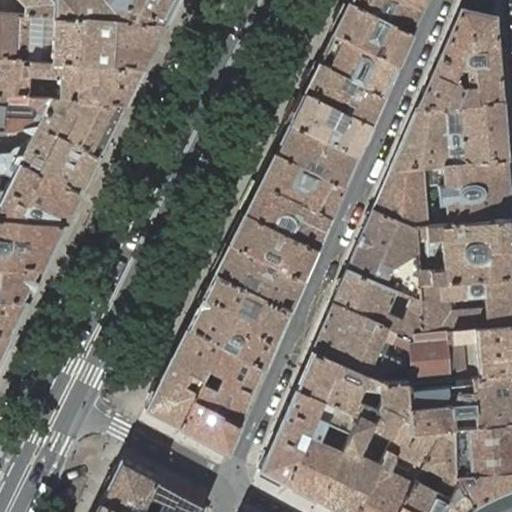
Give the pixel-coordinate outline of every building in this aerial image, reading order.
[(0,0),(0,11),(19,13),(23,13),(51,15),(163,21),(173,0),(0,0)] [(410,31),(346,0),(331,30),(397,62),(410,31)] [(422,2),(418,0),(346,0),(410,31),(422,2)] [(415,107),(501,99),(494,14),(459,6),(415,107)] [(0,11),(0,55),(17,57),(28,58),(30,58),(49,59),(141,66),(163,21),(51,15),(23,13),(19,13),(0,11)] [(397,62),(331,30),(316,60),(383,93),(397,62)] [(0,92),(27,94),(47,96),(56,97),(122,102),(141,66),(49,59),(30,58),(28,58),(17,57),(0,55),(0,92)] [(316,60),(301,90),(370,123),(383,93),(316,60)] [(301,90),(287,120),(356,154),(370,123),(301,90)] [(0,127),(13,127),(38,121),(100,153),(122,102),(56,97),(47,96),(27,94),(0,92),(0,127)] [(415,107),(388,168),(421,165),(441,164),(506,157),(501,99),(415,107)] [(287,120),(275,149),(343,184),(356,154),(287,120)] [(0,168),(4,168),(7,161),(16,167),(20,159),(82,190),(100,153),(38,121),(13,127),(0,127),(0,168)] [(343,184),(275,149),(260,180),(329,216),(343,184)] [(446,221),(511,216),(506,157),(441,164),(443,183),(437,184),(438,202),(440,202),(440,203),(440,204),(441,205),(442,206),(443,206),(444,206),(445,213),(425,214),(425,223),(439,222),(446,221)] [(0,215),(67,221),(82,190),(20,159),(16,167),(7,161),(4,168),(0,168),(0,215)] [(443,183),(441,164),(421,165),(423,185),(437,184),(443,183)] [(388,168),(371,207),(410,225),(425,223),(425,214),(423,185),(421,165),(388,168)] [(329,216),(260,180),(245,209),(319,246),(329,216)] [(354,247),(345,267),(395,289),(409,295),(418,299),(417,283),(430,282),(428,267),(426,237),(425,223),(410,225),(371,207),(354,247)] [(319,246),(245,209),(230,239),(305,277),(319,246)] [(0,264),(45,264),(67,221),(0,215),(0,264)] [(481,277),(511,274),(511,233),(511,216),(446,221),(439,222),(425,223),(426,237),(440,236),(442,267),(428,267),(430,282),(443,281),(446,280),(481,277)] [(426,237),(428,267),(442,267),(440,236),(426,237)] [(305,277),(230,239),(215,270),(291,308),(305,277)] [(0,297),(29,298),(45,264),(0,264),(0,297)] [(345,267),(331,300),(388,323),(395,327),(402,329),(398,336),(412,342),(411,333),(421,331),(418,299),(409,295),(400,316),(386,310),(395,289),(345,267)] [(291,308),(215,270),(189,324),(222,341),(260,361),(267,364),(291,308)] [(443,281),(430,282),(417,283),(418,299),(421,331),(444,329),(449,329),(461,327),(472,327),(485,326),(511,322),(511,274),(481,277),(446,280),(443,281)] [(400,316),(409,295),(395,289),(386,310),(400,316)] [(0,332),(11,333),(29,298),(0,297),(0,332)] [(331,300),(313,347),(366,373),(388,323),(331,300)] [(472,327),(461,327),(462,342),(473,341),(476,376),(511,372),(511,322),(485,326),(472,327)] [(388,323),(366,373),(384,381),(405,379),(406,387),(448,384),(444,329),(421,331),(411,333),(412,342),(398,336),(392,334),(395,327),(388,323)] [(222,341),(189,324),(148,406),(182,424),(195,396),(222,341)] [(402,329),(395,327),(392,334),(398,336),(402,329)] [(444,329),(448,384),(471,382),(471,376),(465,377),(462,342),(461,327),(449,329),(444,329)] [(0,355),(11,333),(0,332),(0,355)] [(243,420),(267,364),(260,361),(222,341),(195,396),(236,417),(243,420)] [(297,385),(321,398),(333,403),(350,410),(356,413),(371,419),(375,412),(353,403),(361,385),(381,394),(378,405),(400,414),(408,417),(407,409),(407,405),(406,391),(406,387),(405,379),(384,381),(366,373),(313,347),(297,385)] [(406,391),(407,405),(449,401),(472,400),(511,396),(511,372),(476,376),(471,376),(471,382),(448,384),(406,387),(406,391)] [(261,466),(288,480),(308,432),(313,415),(321,398),(297,385),(261,466)] [(353,403),(375,412),(378,405),(381,394),(361,385),(353,403)] [(230,449),(243,420),(236,417),(195,396),(182,424),(230,449)] [(407,409),(408,417),(409,430),(440,427),(451,426),(452,426),(451,413),(468,412),(469,425),(470,425),(474,424),(482,424),(511,421),(511,396),(472,400),(449,401),(407,405),(407,409)] [(333,403),(321,398),(313,415),(308,432),(288,480),(318,500),(341,449),(343,444),(348,431),(356,413),(350,410),(333,403)] [(341,449),(318,500),(340,511),(353,511),(377,462),(356,451),(369,424),(390,436),(400,414),(378,405),(375,412),(371,419),(356,413),(348,431),(343,444),(341,449)] [(451,413),(452,426),(469,425),(468,412),(451,413)] [(377,462),(353,511),(394,511),(411,480),(390,468),(394,458),(395,458),(395,457),(395,456),(395,455),(419,466),(436,433),(440,427),(409,430),(408,417),(400,414),(390,436),(384,448),(377,462)] [(486,471),(511,469),(511,421),(482,424),(486,471)] [(356,451),(377,462),(384,448),(390,436),(369,424),(356,451)] [(470,425),(474,473),(486,471),(482,424),(474,424),(470,425)] [(452,426),(451,426),(451,442),(454,474),(474,473),(470,425),(469,425),(452,426)] [(451,426),(440,427),(436,433),(451,442),(451,426)] [(451,442),(436,433),(419,466),(414,476),(419,479),(426,466),(441,474),(434,486),(447,494),(456,477),(454,474),(451,442)] [(390,468),(411,480),(414,476),(419,466),(395,455),(395,456),(395,457),(395,458),(394,458),(390,468)] [(123,457),(102,500),(123,511),(141,511),(158,476),(123,457)] [(426,466),(419,479),(434,486),(441,474),(426,466)] [(456,477),(472,506),(475,504),(478,502),(482,500),(486,498),(489,496),(493,495),(496,493),(500,491),(504,490),(507,488),(510,487),(511,486),(511,469),(486,471),(474,473),(454,474),(456,477)] [(201,511),(206,502),(158,476),(141,511),(201,511)] [(411,480),(394,511),(437,511),(447,494),(434,486),(419,479),(414,476),(411,480)] [(447,494),(437,511),(462,511),(463,511),(466,510),(469,508),(472,506),(456,477),(447,494)] [(123,511),(102,500),(95,511),(123,511)]
